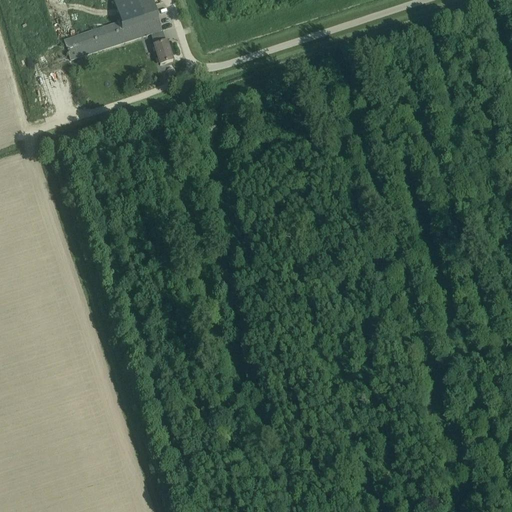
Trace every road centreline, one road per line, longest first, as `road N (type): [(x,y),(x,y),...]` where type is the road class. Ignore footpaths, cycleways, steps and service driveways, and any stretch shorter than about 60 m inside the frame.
road 1 (track): [(217,113),(219,201),(242,336),(242,415),(511,350)]
road 2 (unclassified): [(207,69),(423,0)]
road 3 (track): [(217,113),(220,91),(396,37)]
road 4 (track): [(51,160),(65,140),(220,91)]
road 5 (track): [(208,43),(346,0)]
